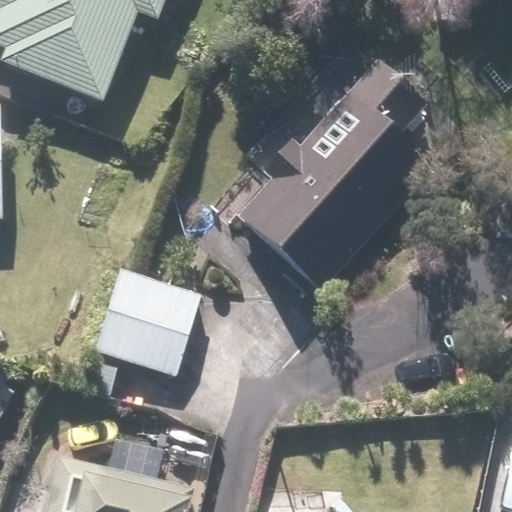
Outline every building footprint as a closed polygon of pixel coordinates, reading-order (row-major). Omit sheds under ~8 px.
[(0,0),(0,85),(88,119),(124,23),(146,31),(157,0),(0,0)] [(477,0),(471,0),(429,0),(427,43),(474,46),(477,0)] [(317,97),(305,110),(295,101),(246,153),(256,163),(207,217),(299,302),(409,182),(354,132),(388,95),(357,68),(324,104),(317,97)] [(163,390),(193,304),(113,276),(83,363),(163,390)] [(171,511),(175,494),(45,474),(39,511),(171,511)]
